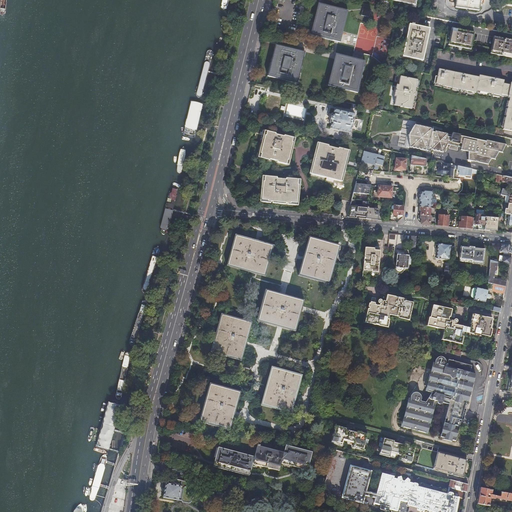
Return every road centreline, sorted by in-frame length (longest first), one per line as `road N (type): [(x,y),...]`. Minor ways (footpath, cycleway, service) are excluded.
road 1 (primary): [(231,107),(142,427),(129,511)]
road 2 (unknown): [(475,484),(328,439),(339,423),(480,458)]
road 3 (primary): [(138,511),(151,430),(210,212)]
road 4 (residential): [(511,287),(470,511)]
road 5 (residential): [(407,229),(236,212)]
